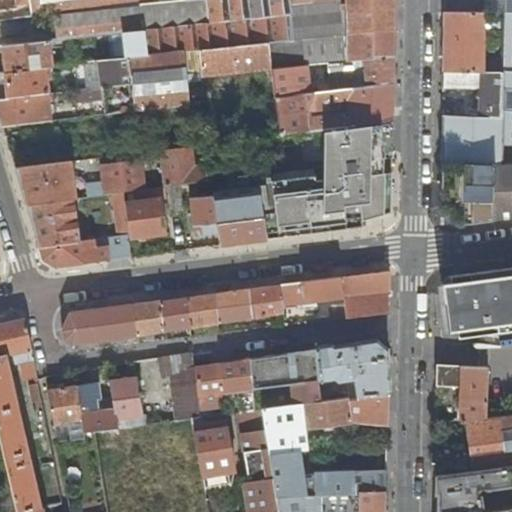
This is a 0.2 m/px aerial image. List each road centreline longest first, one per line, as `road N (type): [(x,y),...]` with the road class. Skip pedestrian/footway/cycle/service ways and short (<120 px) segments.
road 1 (residential): [(33,295),(409,250)]
road 2 (residential): [(409,250),(405,511)]
road 3 (residential): [(413,0),(409,250)]
